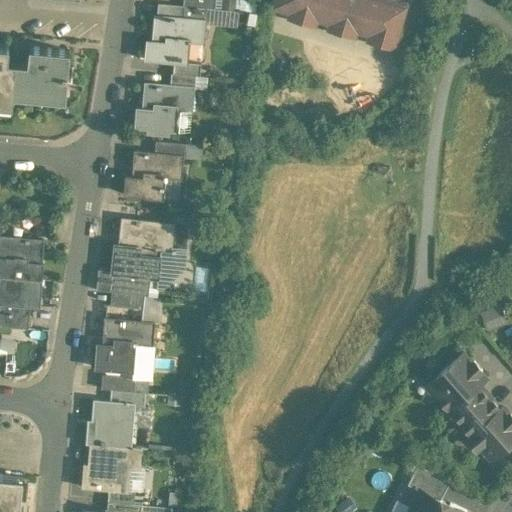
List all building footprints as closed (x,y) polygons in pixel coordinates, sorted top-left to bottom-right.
[(276,0),(274,7),(395,42),(407,0),(276,0)] [(183,5),(158,2),(157,14),(183,16),(184,5),(183,5)] [(157,14),(155,14),(153,40),(147,39),(145,57),(174,60),(186,61),(189,41),(190,41),(190,39),(203,41),(205,19),(183,16),(157,14)] [(0,99),(12,100),(12,93),(15,68),(7,67),(8,46),(0,44),(0,99)] [(15,68),(12,93),(27,94),(28,88),(42,90),(42,96),(65,98),(69,49),(30,46),(28,62),(20,61),(20,69),(15,68)] [(201,62),(186,61),(174,60),(173,72),(200,74),(201,62)] [(173,72),(171,72),(170,84),(170,85),(193,87),(206,88),(207,75),(200,74),(173,72)] [(193,87),(170,85),(170,84),(145,81),(143,107),(137,106),(135,125),(148,126),(148,130),(168,132),(169,128),(190,130),(192,108),(193,87)] [(185,142),(156,139),(155,151),(155,152),(182,155),(184,155),(185,142)] [(155,151),(135,149),(132,175),(126,174),(124,192),(162,196),(164,176),(167,176),(167,174),(181,176),(182,155),(155,152),(155,151)] [(173,222),(122,217),(119,243),(115,242),(111,271),(112,271),(149,275),(158,276),(160,255),(154,254),(154,247),(170,249),(171,249),(171,252),(176,252),(176,251),(183,252),(184,249),(171,247),(173,222)] [(1,234),(0,234),(0,274),(41,278),(43,262),(41,262),(43,238),(1,234)] [(97,288),(114,290),(115,278),(111,278),(112,271),(111,271),(99,270),(97,288)] [(115,278),(114,290),(144,293),(147,294),(149,275),(112,271),(111,278),(115,278)] [(41,278),(0,274),(0,323),(27,326),(29,304),(39,305),(41,278)] [(149,275),(147,294),(156,295),(158,276),(149,275)] [(144,293),(114,290),(112,304),(143,307),(144,293)] [(478,309),(487,327),(506,319),(497,300),(478,309)] [(154,320),(105,316),(103,342),(97,342),(95,366),(132,369),(135,341),(152,342),(154,320)] [(462,351),(432,378),(440,388),(434,392),(449,409),(479,383),(485,377),(479,371),(482,368),(474,359),(471,361),(462,351)] [(134,375),(102,372),(101,387),(111,388),(133,390),(134,375)] [(479,383),(449,409),(459,421),(489,394),(479,383)] [(133,390),(111,388),(110,400),(94,398),(92,430),(88,429),(87,442),(90,442),(130,446),(130,445),(133,402),(144,403),(145,391),(133,390)] [(489,394),(459,421),(470,433),(500,407),(489,394)] [(500,407),(470,433),(471,434),(470,440),(474,444),(479,444),(491,457),(511,438),(511,415),(503,404),(500,407)] [(130,446),(90,442),(88,469),(83,469),(82,486),(109,488),(109,487),(128,488),(130,465),(140,466),(141,446),(130,445),(130,446)] [(449,480),(418,462),(408,482),(419,488),(440,498),(449,480)] [(19,511),(22,475),(0,472),(0,511),(19,511)] [(128,488),(109,487),(109,488),(108,500),(134,502),(134,501),(135,489),(128,488)] [(440,498),(419,488),(407,511),(465,511),(466,509),(450,501),(449,503),(440,498)] [(134,502),(108,500),(107,511),(110,511),(140,511),(142,501),(134,501),(134,502)]
